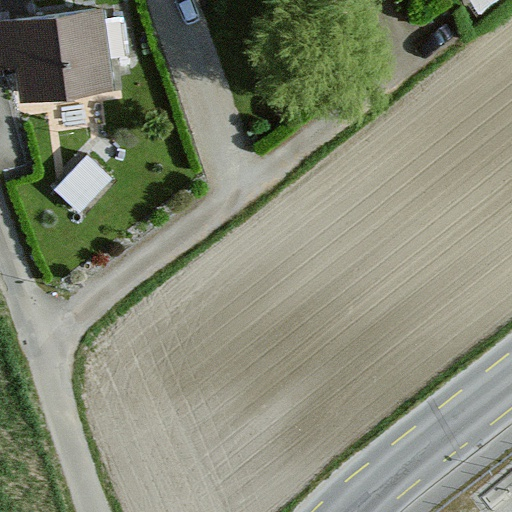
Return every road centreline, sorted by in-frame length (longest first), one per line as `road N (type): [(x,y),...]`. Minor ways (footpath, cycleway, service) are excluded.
road 1 (residential): [(0,234),(99,511)]
road 2 (tertiary): [(356,511),(511,388)]
